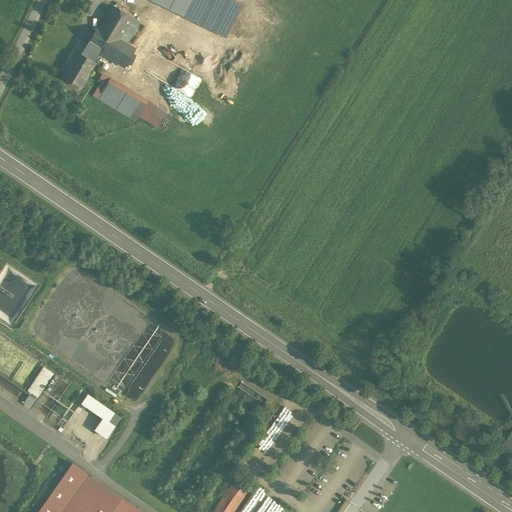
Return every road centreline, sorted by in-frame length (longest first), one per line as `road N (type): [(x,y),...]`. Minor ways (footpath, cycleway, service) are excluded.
road 1 (secondary): [(0,157),(511,505)]
road 2 (unknown): [(0,404),(154,511)]
